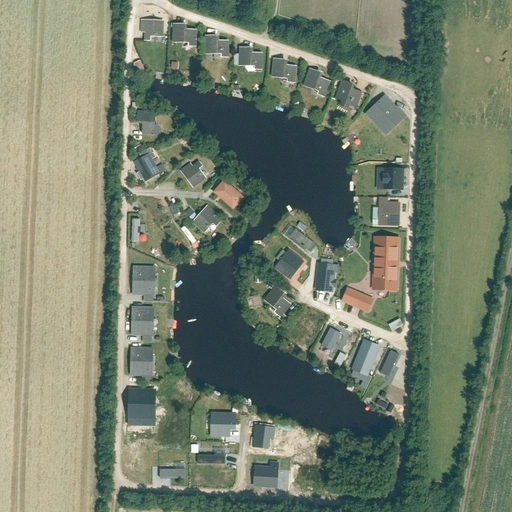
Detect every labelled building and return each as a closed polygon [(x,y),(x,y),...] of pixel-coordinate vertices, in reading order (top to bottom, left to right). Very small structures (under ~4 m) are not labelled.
[(164,19),(140,18),(140,30),(144,30),(143,38),(150,38),(150,33),(164,33),(164,19)] [(177,22),(176,42),(191,42),(191,45),(200,46),(201,28),(189,28),(189,23),(177,22)] [(226,36),(209,35),(208,53),(227,53),(227,57),(232,57),(232,40),(226,40),(226,36)] [(259,47),(242,46),(242,64),(260,64),(260,68),(265,68),(266,51),(259,51),(259,47)] [(293,59),(276,59),(275,76),(294,77),(294,81),(299,81),(299,64),(293,64),(293,59)] [(142,61),(135,63),(139,74),(145,72),(142,61)] [(328,73),(313,67),(306,85),(324,92),(323,94),(331,97),(337,81),(326,77),(328,73)] [(344,78),(337,97),(346,101),(345,105),(355,108),(356,106),(363,108),(369,92),(360,89),(361,85),(344,78)] [(391,97),(370,115),(386,134),(407,115),(391,97)] [(155,110),(139,110),(138,119),(142,119),(141,133),(158,133),(159,120),(155,120),(155,110)] [(133,159),(144,179),(166,168),(162,161),(156,164),(149,150),(133,159)] [(179,170),(193,187),(206,177),(198,167),(202,163),(198,158),(192,163),(190,161),(179,170)] [(405,170),(381,169),(381,187),(405,188),(405,170)] [(211,189),(232,208),(244,194),(224,176),(211,189)] [(377,223),(399,224),(400,201),(378,200),(377,223)] [(178,203),(171,206),(175,214),(182,210),(178,203)] [(207,204),(191,221),(202,231),(212,221),(216,225),(220,220),(213,214),(215,212),(207,204)] [(294,227),(287,235),(307,252),(315,244),(294,227)] [(398,288),(400,235),(373,235),(371,287),(398,288)] [(273,265),(288,277),(305,258),(290,245),(273,265)] [(339,265),(320,263),(317,289),(336,292),(339,265)] [(154,265),(133,264),(132,292),(143,293),(143,300),(153,300),(154,265)] [(274,283),(263,298),(276,307),(287,292),(274,283)] [(367,311),(373,299),(347,287),(341,299),(367,311)] [(251,309),(264,306),(261,294),(248,298),(251,309)] [(153,305),(132,304),(131,333),(142,333),(142,340),(152,340),(153,305)] [(319,346),(332,353),(343,332),(330,325),(319,346)] [(382,348),(366,341),(355,367),(370,374),(382,348)] [(152,345),(131,344),(129,372),(141,373),(141,380),(151,380),(152,345)] [(333,357),(329,364),(337,368),(341,362),(333,357)] [(157,392),(129,391),(128,429),(156,430),(157,392)] [(240,414),(214,413),(213,436),(239,437),(240,414)] [(275,427),(255,425),(252,447),(270,449),(271,441),(273,441),(275,427)] [(226,454),(199,454),(199,462),(226,463),(226,454)] [(255,466),(254,486),(277,487),(278,464),(270,463),(270,467),(255,466)] [(186,470),(159,469),(159,477),(186,478),(186,470)]
